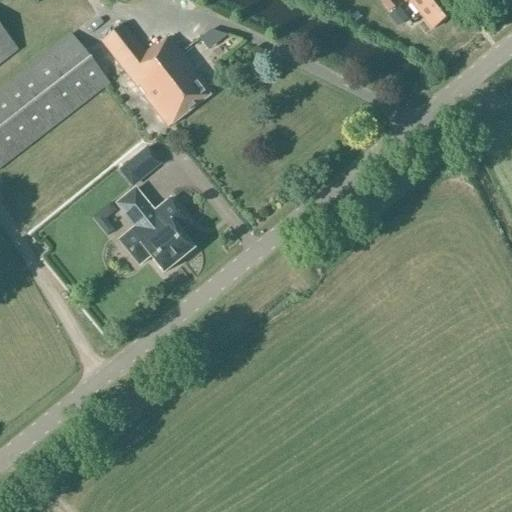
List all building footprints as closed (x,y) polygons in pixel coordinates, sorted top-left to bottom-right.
[(405,0),(408,2),(410,0),(434,30),(457,12),(447,0),(405,0)] [(145,55),(123,26),(101,44),(154,113),(167,131),(192,113),(212,96),(169,40),(157,50),(155,47),(145,55)] [(0,63),(17,51),(0,29),(0,63)] [(195,40),(209,58),(220,50),(207,32),(195,40)] [(103,79),(84,53),(70,36),(0,90),(0,169),(75,113),(109,86),(103,79)] [(246,61),(259,79),(273,68),(260,51),(246,61)] [(256,92),(242,99),(253,124),(268,118),(256,92)] [(129,186),(157,163),(143,146),(116,169),(129,186)] [(151,203),(167,189),(159,180),(143,195),(151,203)] [(154,210),(134,187),(113,204),(132,228),(116,241),(138,269),(149,260),(162,277),(195,250),(182,234),(193,225),(170,197),(154,210)]
